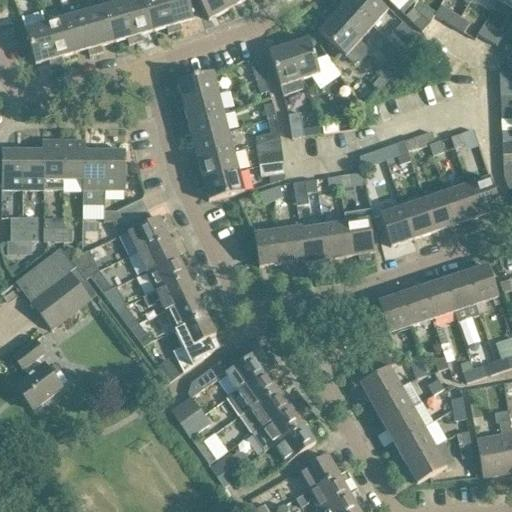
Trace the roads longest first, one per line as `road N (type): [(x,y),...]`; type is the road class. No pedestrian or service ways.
road 1 (residential): [(147,65),(176,177),(231,290),(253,307),(285,302)]
road 2 (residential): [(397,511),(314,372),(285,302)]
road 3 (residential): [(285,302),(347,292),(511,239)]
road 4 (residential): [(147,65),(307,0)]
road 5 (residential): [(0,61),(20,96),(147,65)]
